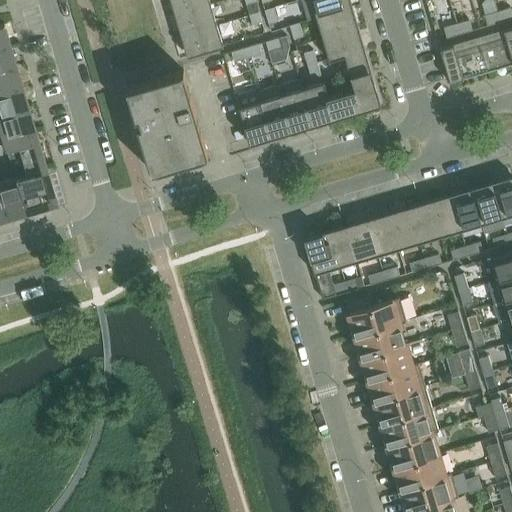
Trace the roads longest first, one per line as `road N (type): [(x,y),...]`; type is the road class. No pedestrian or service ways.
road 1 (residential): [(273,207),(365,511)]
road 2 (residential): [(113,217),(48,0)]
road 3 (residential): [(426,124),(263,173)]
road 4 (residential): [(273,207),(436,159)]
road 5 (residential): [(263,173),(113,217)]
road 6 (residential): [(124,252),(273,207)]
road 7 (residential): [(0,289),(124,252)]
road 8 (residential): [(426,124),(389,0)]
